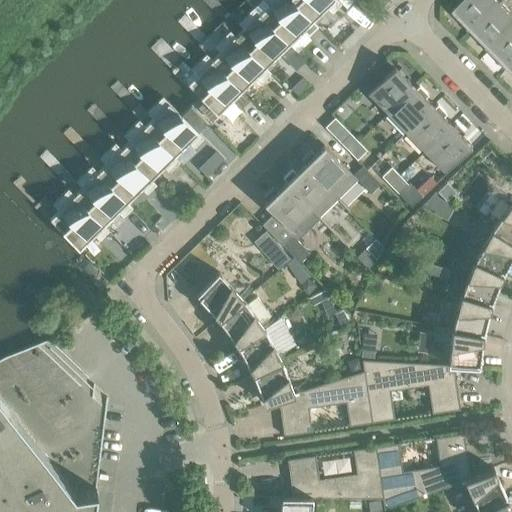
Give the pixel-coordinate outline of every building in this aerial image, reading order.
[(267,7),(259,15),(288,45),(288,44),(302,31),(308,36),(317,27),(312,21),(311,22),(290,0),(260,0),(261,0),(267,7)] [(290,0),(311,22),(312,21),(326,8),(331,13),(341,4),(337,0),(290,0)] [(337,0),(341,4),(345,8),(353,1),(351,0),(337,0)] [(466,20),(474,28),(500,3),(496,0),(461,0),(454,8),(457,11),(454,14),(463,23),(466,20)] [(484,40),(492,47),(511,27),(511,15),(500,3),(474,28),(476,31),(473,34),(481,43),(484,40)] [(243,30),(235,38),(264,68),(265,68),(278,54),(284,60),(294,50),(288,44),(288,45),(259,15),(253,8),(237,23),(243,30)] [(502,58),(510,66),(511,64),(511,27),(492,47),(493,49),(491,52),(499,61),(502,58)] [(220,53),(212,60),(211,61),(241,91),(255,77),(261,83),(270,73),(265,68),(264,68),(235,38),(229,31),(214,47),(220,53)] [(211,61),(212,60),(206,54),(191,70),(196,76),(187,84),(216,115),(231,100),(237,106),(247,96),(241,91),(211,61)] [(368,93),(387,112),(414,87),(406,79),(409,76),(400,67),(397,69),(394,66),(367,93),(368,93)] [(301,77),(290,88),(299,98),(310,87),(301,77)] [(387,112),(406,131),(432,106),(424,97),(427,95),(418,85),(415,88),(414,87),(387,112)] [(152,119),(144,127),(173,157),(174,156),(188,143),(193,148),(203,139),(197,133),(181,116),(162,97),(146,113),(152,119)] [(406,131),(424,150),(451,124),(443,116),(446,113),(437,104),(434,107),(432,106),(406,131)] [(181,116),(197,133),(207,124),(190,107),(181,116)] [(334,117),(324,127),(339,142),(349,133),(334,117)] [(129,142),(121,150),(120,150),(150,180),(150,179),(164,166),(170,171),(179,162),(174,156),(173,157),(144,127),(138,120),(122,136),(129,142)] [(451,124),(424,150),(444,170),(443,171),(470,145),(461,135),(464,132),(455,123),(452,126),(451,124)] [(339,142),(348,151),(357,141),(349,133),(339,142)] [(357,141),(348,151),(356,160),(366,150),(357,141)] [(105,165),(97,173),(126,203),(127,203),(140,189),(146,195),(156,185),(150,179),(150,180),(120,150),(121,150),(115,143),(99,159),(105,165)] [(304,163),(302,164),(336,199),(357,179),(352,175),(323,144),(313,154),(310,151),(301,160),(304,163)] [(285,181),(283,183),(317,218),(336,199),(302,164),(294,172),(291,169),(282,178),(285,181)] [(352,175),(357,179),(370,193),(379,183),(362,165),(352,175)] [(82,188),(74,196),(73,196),(103,226),(117,212),(122,218),(132,208),(127,203),(126,203),(97,173),(91,166),(75,182),(82,188)] [(380,176),(389,185),(399,175),(390,167),(380,176)] [(399,175),(389,185),(397,193),(407,184),(399,175)] [(283,183),(275,190),(272,188),(263,196),(266,199),(263,203),(289,230),(290,229),(293,232),(281,244),(298,262),(308,253),(295,239),(317,218),(283,183)] [(446,184),(438,192),(446,200),(454,192),(446,184)] [(73,196),(74,196),(67,189),(52,205),(58,211),(49,220),(78,250),(93,235),(99,241),(108,231),(103,226),(73,196)] [(432,194),(421,205),(427,209),(439,198),(432,194)] [(511,198),(490,228),(511,242),(511,198)] [(473,259),(473,260),(501,273),(502,273),(511,253),(511,242),(490,228),(473,259)] [(265,231),(253,241),(277,269),(289,258),(265,231)] [(365,248),(376,259),(383,247),(374,238),(365,248)] [(460,293),(460,294),(490,303),(501,273),(473,260),(460,293)] [(426,262),(420,278),(443,286),(449,270),(426,262)] [(196,294),(218,318),(242,298),(217,271),(196,294)] [(375,272),(369,284),(378,288),(384,277),(375,272)] [(307,277),(301,283),(302,289),(307,295),(316,286),(307,277)] [(451,328),(451,329),(482,334),(490,303),(460,294),(451,328)] [(219,318),(237,344),(263,327),(242,298),(218,318),(219,318)] [(342,309),(334,313),(341,328),(349,324),(342,309)] [(237,345),(252,372),(281,359),(264,328),(263,327),(237,344),(237,345)] [(451,329),(447,364),(447,365),(453,365),(453,366),(478,367),(482,334),(451,329)] [(362,344),(361,356),(373,357),(374,346),(362,344)] [(358,357),(346,361),(350,373),(362,370),(358,357)] [(264,403),(277,399),(277,398),(297,392),(297,391),(297,390),(293,392),(281,359),(252,372),(252,373),(264,403)] [(361,360),(363,371),(371,422),(394,419),(393,411),(430,406),(431,413),(459,409),(453,366),(453,365),(447,365),(447,364),(361,360)] [(277,398),(277,399),(283,435),(311,431),(310,423),(347,418),(348,426),(371,422),(363,371),(297,391),(297,392),(277,398)] [(0,408),(0,511),(92,511),(95,488),(73,491),(17,420),(12,424),(0,408)] [(397,443),(375,446),(382,498),(383,509),(460,481),(460,480),(464,479),(469,477),(469,476),(463,433),(434,437),(436,445),(399,451),(397,443)] [(287,459),(292,496),(292,497),(312,497),(312,498),(382,498),(375,446),(352,450),(353,457),(316,463),(315,455),(287,459)] [(493,468),(469,476),(469,477),(464,479),(478,511),(479,511),(506,498),(506,497),(493,468)] [(281,496),(279,511),(311,511),(312,498),(312,497),(292,497),(292,496),(281,496)] [(511,511),(511,507),(506,498),(479,511),(511,511)]
